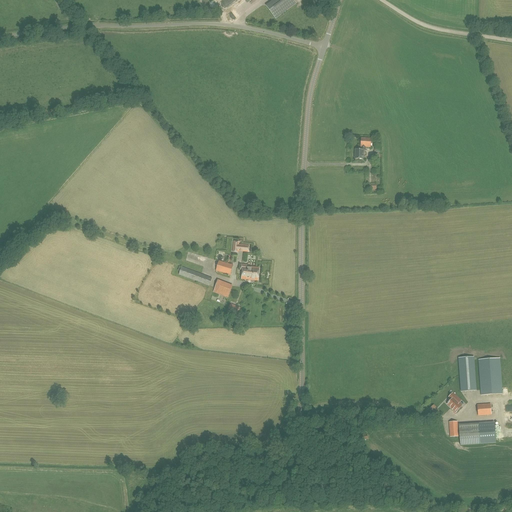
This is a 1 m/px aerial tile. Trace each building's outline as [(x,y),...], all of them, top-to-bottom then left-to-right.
[(293,0),(274,0),(266,6),(276,19),(296,4),(293,0)] [(245,12),(242,6),(232,11),(235,17),(245,12)] [(370,147),(371,138),(361,137),(360,146),(361,147),(361,150),(355,149),(355,159),(363,159),(363,150),(365,150),(365,147),(370,147)] [(376,192),(376,184),(368,184),(368,190),(371,190),(371,193),(376,192)] [(234,242),(233,252),(238,252),(238,251),(249,252),(249,246),(239,245),(239,242),(234,242)] [(233,265),(219,261),(216,271),(230,275),(233,265)] [(259,268),(247,267),(247,265),(241,265),(241,270),(243,270),(242,279),(258,280),(259,268)] [(212,278),(181,267),(179,275),(209,286),(212,278)] [(218,280),(213,292),(228,298),(233,285),(218,280)] [(481,395),(502,394),(511,393),(511,331),(487,333),(489,359),(479,360),(481,395)] [(461,392),(476,391),(474,357),(459,359),(461,392)] [(455,413),(457,411),(459,409),(461,406),(458,404),(460,401),(451,394),(448,398),(450,400),(446,405),(455,413)] [(434,404),(430,408),(435,414),(439,410),(434,404)] [(478,416),(491,415),(491,404),(477,405),(478,416)] [(449,422),(450,437),(458,437),(457,422),(449,422)] [(479,424),(459,425),(460,445),(481,444),(479,424)]
